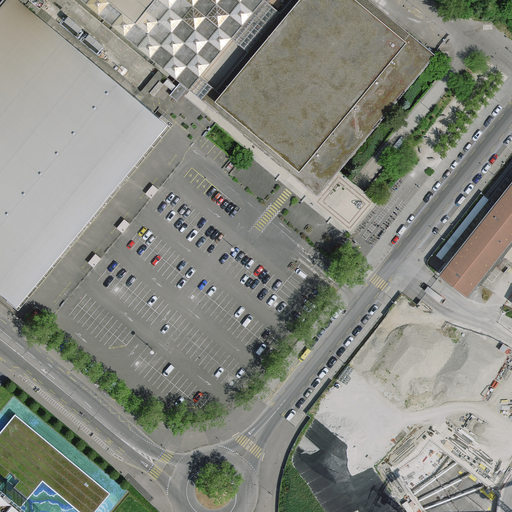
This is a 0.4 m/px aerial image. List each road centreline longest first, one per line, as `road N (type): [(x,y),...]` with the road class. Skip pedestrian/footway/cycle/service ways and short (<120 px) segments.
road 1 (tertiary): [(270,419),(511,114)]
road 2 (secondary): [(0,334),(175,485)]
